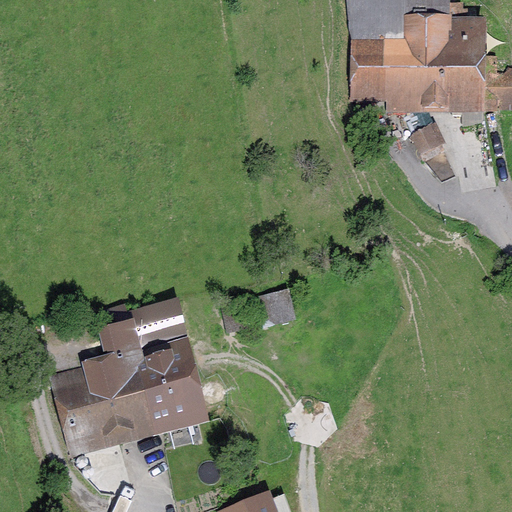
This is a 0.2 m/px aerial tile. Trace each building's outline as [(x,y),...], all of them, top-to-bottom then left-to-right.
[(353,0),(357,46),(357,101),(369,101),(409,102),(450,103),(450,110),(497,111),(497,105),(511,105),(511,74),(498,74),(498,58),(479,58),(479,25),(467,25),(468,15),(451,15),(451,0),(353,0)] [(418,135),(409,116),(409,102),(369,101),(375,122),(392,147),(415,137),(423,156),(438,149),(429,130),(418,135)] [(295,316),(289,292),(255,300),(260,323),(295,316)] [(197,410),(181,346),(189,344),(178,300),(127,313),(125,308),(99,312),(111,362),(51,378),(68,443),(197,410)] [(255,325),(253,313),(243,315),(241,303),(224,306),(229,330),(255,325)] [(285,511),(280,498),(245,511),(285,511)]
